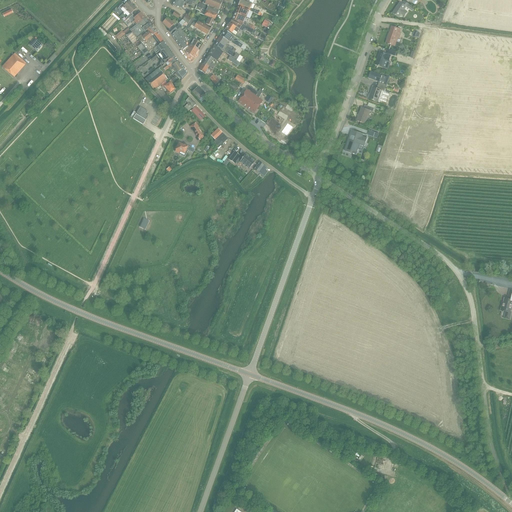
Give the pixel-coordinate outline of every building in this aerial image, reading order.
[(39,15),(58,32),(85,2),(81,0),(40,0),(37,4),(44,10),(39,15)] [(174,0),(172,6),(177,8),(182,10),(184,6),(186,6),(187,4),(191,6),(192,3),(197,5),(198,3),(197,3),(195,2),(188,0),(186,0),(185,2),(183,1),(183,0),(174,0)] [(203,0),(202,3),(219,10),(222,2),(217,0),(203,0)] [(243,0),(240,0),(238,6),(249,11),(260,16),(261,14),(261,13),(254,10),(256,5),(249,2),(243,0)] [(122,4),(119,7),(121,9),(123,7),(126,11),(133,4),(129,1),(124,6),(122,4)] [(414,9),(405,3),(404,2),(402,4),(400,2),(392,13),(399,17),(401,15),(404,17),(407,13),(404,10),(406,7),(413,12),(414,9)] [(218,11),(214,9),(200,3),(198,7),(206,11),(205,16),(215,20),(218,11)] [(133,4),(126,11),(130,14),(126,18),(127,20),(129,18),(134,14),(133,15),(132,13),(137,8),(133,4)] [(246,18),(248,12),(249,11),(238,6),(235,13),(246,18)] [(134,21),(137,25),(145,18),(141,12),(136,16),(134,14),(129,18),(133,22),(134,21)] [(235,13),(232,19),(243,25),(244,21),(245,21),(246,19),(246,18),(235,13)] [(186,14),(183,20),(186,22),(188,23),(188,24),(190,25),(193,21),(196,23),(194,27),(207,35),(210,28),(198,21),(192,17),(186,14)] [(137,25),(130,30),(132,32),(133,34),(148,22),(145,18),(137,25)] [(162,23),(163,24),(169,29),(174,24),(177,21),(174,19),(171,22),(167,18),(162,23)] [(208,18),(205,24),(207,25),(211,27),(214,21),(210,18),(208,18)] [(232,19),(229,23),(243,32),(244,29),(247,30),(247,31),(251,34),(252,32),(253,30),(245,26),(243,25),(232,19)] [(174,26),(168,31),(172,36),(180,28),(186,22),(183,20),(179,23),(180,24),(176,28),(174,26)] [(137,38),(151,26),(149,23),(148,22),(133,34),(137,38)] [(242,33),(243,32),(229,23),(229,24),(225,29),(231,33),(232,33),(235,35),(238,31),(242,33)] [(101,29),(108,35),(112,31),(105,25),(101,29)] [(137,38),(142,44),(156,32),(151,26),(137,38),(137,39),(137,38)] [(386,43),(391,45),(395,46),(398,39),(399,39),(401,34),(399,33),(400,30),(392,27),(386,43)] [(180,28),(172,36),(182,51),(184,50),(188,47),(186,44),(188,42),(185,38),(186,37),(180,28)] [(224,30),(220,37),(229,41),(235,46),(240,49),(243,45),(237,41),(234,42),(233,41),(234,39),(234,37),(232,36),(229,33),(225,30),(224,30)] [(118,40),(124,35),(125,34),(123,31),(121,33),(120,32),(119,31),(117,33),(118,34),(115,36),(118,40)] [(145,48),(141,51),(144,56),(149,52),(153,49),(163,41),(157,34),(156,32),(142,44),(145,48)] [(220,37),(217,42),(234,52),(235,50),(227,44),(229,41),(220,37)] [(189,41),(188,43),(190,44),(198,49),(201,44),(197,41),(194,39),(193,39),(194,38),(193,38),(191,38),(191,39),(193,41),(192,43),(189,41)] [(37,52),(42,45),(36,40),(30,46),(37,52)] [(168,48),(163,41),(153,49),(157,55),(168,48)] [(217,42),(214,46),(220,50),(220,51),(222,53),(223,51),(237,60),(239,55),(234,52),(217,42)] [(188,47),(184,50),(185,52),(193,57),(195,54),(198,49),(190,44),(189,47),(188,47)] [(211,51),(220,57),(222,53),(220,51),(220,50),(214,46),(211,51)] [(174,57),(168,48),(157,55),(161,61),(159,64),(161,66),(166,63),(174,57)] [(217,61),(220,57),(211,51),(208,56),(213,59),(217,61)] [(380,52),(375,65),(380,66),(382,67),(386,68),(388,69),(391,62),(389,62),(391,56),(387,54),(385,53),(380,52)] [(15,53),(2,67),(14,77),(26,64),(22,60),(15,53)] [(208,56),(202,64),(205,66),(206,64),(209,66),(209,67),(210,68),(212,70),(216,64),(212,62),(213,59),(208,56)] [(239,62),(235,59),(230,56),(228,60),(237,66),(239,62)] [(178,61),(174,57),(166,63),(167,66),(163,69),(165,71),(169,68),(178,61)] [(178,61),(169,68),(171,71),(173,69),(176,73),(183,68),(178,61)] [(202,64),(198,70),(204,74),(205,72),(207,73),(210,68),(209,67),(209,66),(206,64),(205,66),(202,64)] [(165,71),(163,69),(161,67),(145,78),(153,90),(161,85),(163,87),(170,80),(173,83),(178,79),(175,76),(170,79),(165,71)] [(177,74),(178,76),(182,80),(187,74),(183,68),(176,73),(177,74)] [(385,88),(386,85),(389,78),(371,72),(369,78),(380,82),(379,82),(378,86),(385,88)] [(213,75),(209,79),(215,85),(219,81),(213,75)] [(237,75),(235,79),(243,84),(246,80),(237,75)] [(168,95),(170,93),(170,94),(175,89),(171,84),(173,83),(170,80),(163,87),(163,88),(164,87),(164,88),(168,91),(166,93),(168,95)] [(201,102),(204,100),(205,99),(203,97),(206,94),(198,86),(192,92),(201,102)] [(369,99),(378,102),(382,91),(384,92),(385,88),(378,86),(377,89),(373,87),(370,94),(369,93),(368,98),(369,98),(369,99)] [(240,98),(238,102),(254,113),(257,109),(263,101),(258,98),(255,96),(246,90),(240,98)] [(184,108),(187,111),(188,112),(196,104),(189,97),(186,101),(188,103),(184,108)] [(374,108),(370,107),(365,105),(364,108),(363,108),(361,114),(362,115),(361,117),(359,116),(357,121),(365,124),(370,111),(373,112),(374,108)] [(205,116),(201,111),(196,106),(191,111),(200,120),(205,116)] [(148,112),(143,109),(140,107),(133,119),(143,125),(146,120),(145,120),(148,116),(146,114),(148,112)] [(204,137),(194,123),(190,127),(199,140),(204,137)] [(218,129),(211,136),(215,140),(222,133),(218,129)] [(346,152),(349,153),(356,155),(358,149),(357,149),(359,144),(364,146),(367,138),(357,135),(358,132),(352,130),(347,143),(349,144),(346,152)] [(218,147),(224,142),(228,139),(222,133),(213,142),(218,147)] [(193,153),(194,150),(185,145),(184,146),(179,144),(179,146),(178,145),(175,152),(178,153),(178,154),(185,157),(186,153),(184,153),(186,150),(193,153)] [(254,162),(245,155),(243,158),(242,157),(241,158),(242,159),(241,159),(239,157),(240,156),(235,152),(229,160),(234,164),(237,159),(240,161),(239,162),(249,169),(251,166),(252,166),(252,165),(254,162)] [(254,170),(259,174),(264,177),(267,172),(265,170),(267,167),(259,162),(254,170)] [(504,311),(505,311),(503,319),(510,320),(511,313),(510,313),(511,305),(511,304),(511,290),(510,290),(508,299),(505,299),(502,311),(504,311)] [(32,316),(27,326),(31,328),(32,325),(39,328),(42,320),(32,316)] [(55,355),(48,353),(49,350),(44,349),(43,354),(50,356),(48,363),(53,364),(55,355)] [(2,364),(7,366),(10,358),(5,356),(2,364)] [(33,373),(37,374),(39,368),(32,366),(30,377),(32,377),(33,373)] [(19,367),(15,369),(20,376),(23,373),(19,367)] [(4,373),(3,375),(7,377),(8,375),(12,378),(14,375),(2,368),(0,370),(4,373)] [(45,382),(48,373),(41,371),(38,380),(45,382)] [(12,389),(17,380),(14,378),(9,387),(12,389)] [(30,385),(38,389),(40,382),(32,379),(30,385)] [(19,405),(17,409),(29,413),(31,409),(24,406),(23,406),(19,405)] [(0,444),(0,452),(7,455),(10,449),(0,444)] [(247,511),(250,511),(253,508),(242,501),(238,506),(247,511)]
